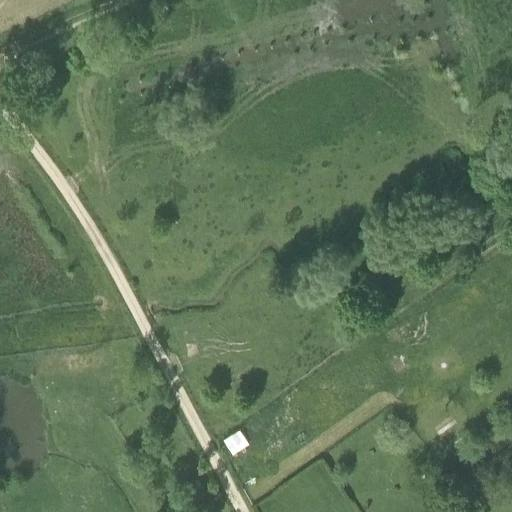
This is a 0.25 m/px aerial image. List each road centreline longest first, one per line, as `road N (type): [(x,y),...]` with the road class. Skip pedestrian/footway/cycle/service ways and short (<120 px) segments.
road 1 (track): [(241,511),(72,195),(0,100)]
road 2 (track): [(0,76),(23,48),(136,0)]
